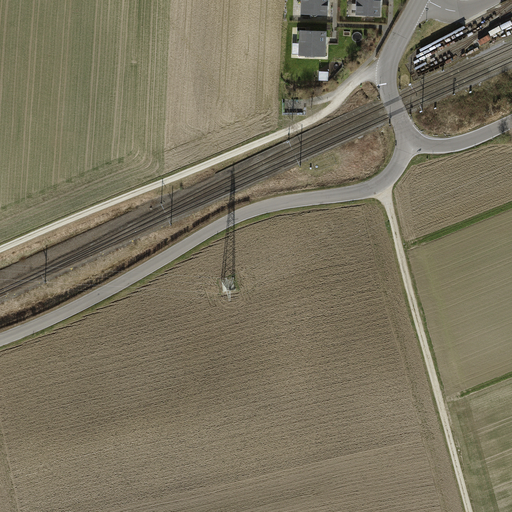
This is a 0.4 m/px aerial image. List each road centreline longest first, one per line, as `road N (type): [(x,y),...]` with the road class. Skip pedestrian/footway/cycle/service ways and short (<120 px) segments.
road 1 (tertiary): [(408,136),(395,168),(367,189),(247,211),(0,339)]
road 2 (track): [(0,250),(326,112),(343,91),(388,64)]
road 3 (track): [(469,511),(380,182)]
road 4 (tertiary): [(416,0),(388,64),(408,136)]
